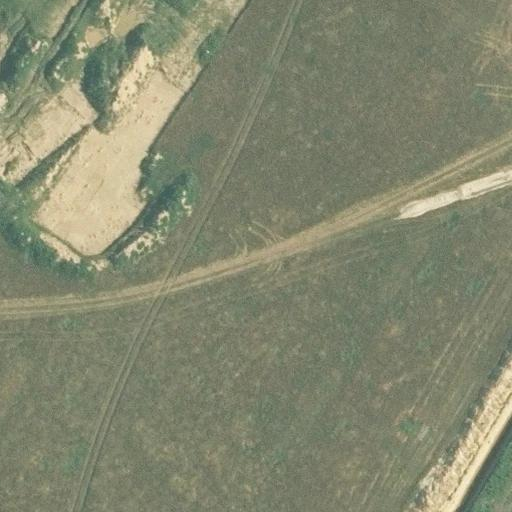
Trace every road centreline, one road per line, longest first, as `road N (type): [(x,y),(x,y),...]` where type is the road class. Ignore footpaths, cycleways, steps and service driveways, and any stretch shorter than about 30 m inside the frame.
road 1 (track): [(355,0),(325,7),(28,511)]
road 2 (track): [(511,51),(381,0)]
